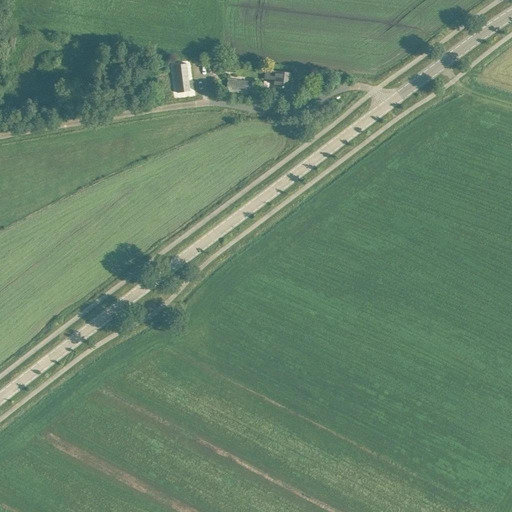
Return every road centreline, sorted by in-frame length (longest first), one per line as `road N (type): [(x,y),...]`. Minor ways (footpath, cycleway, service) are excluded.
road 1 (secondary): [(0,398),(387,105)]
road 2 (residential): [(387,105),(374,90),(353,85),(292,110),(209,102),(0,136)]
road 3 (secondary): [(387,105),(511,14)]
